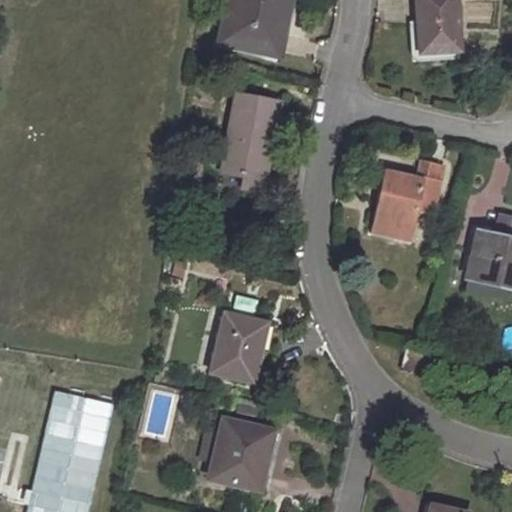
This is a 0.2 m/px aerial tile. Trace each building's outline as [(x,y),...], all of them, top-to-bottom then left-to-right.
[(288,0),(227,0),(218,43),(274,57),(288,0)] [(454,0),(413,0),(417,54),(458,51),(454,0)] [(459,61),(458,51),(417,54),(418,64),(459,61)] [(278,103),(235,95),(220,172),(239,176),(238,188),(261,192),(278,103)] [(415,177),(389,171),(384,196),(377,194),(368,234),(408,242),(415,211),(429,215),(440,165),(418,160),(415,177)] [(384,196),(389,171),(382,169),(377,194),(384,196)] [(510,285),(511,285),(511,220),(498,217),(493,237),(476,233),(466,275),(510,285)] [(510,285),(466,275),(461,297),(505,306),(510,285)] [(251,382),(264,325),(223,314),(209,372),(251,382)] [(421,356),(405,353),(401,371),(417,374),(421,356)] [(84,511),(109,407),(55,394),(32,493),(19,490),(13,511),(84,511)] [(262,412),(245,409),(242,417),(260,420),(262,412)] [(258,491),(272,431),(221,419),(217,438),(212,461),(207,480),(258,491)] [(199,457),(212,461),(217,438),(204,435),(199,457)]
